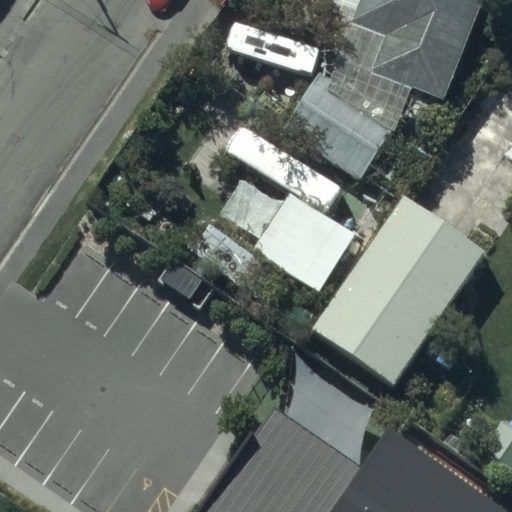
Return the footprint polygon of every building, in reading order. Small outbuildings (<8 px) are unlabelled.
[(455,93),(490,0),(381,0),(373,24),(403,35),(391,69),(455,93)] [(395,141),(323,92),(293,136),(365,185),(395,141)] [(481,226),(423,189),(320,341),(404,397),(497,260),(479,248),(490,231),(481,226)] [(283,278),(218,227),(198,253),(263,304),(283,278)] [(110,324),(103,333),(16,452),(98,511),(120,511),(206,394),(110,324)] [(496,511),(400,449),(375,488),(288,432),(231,511),(496,511)]
